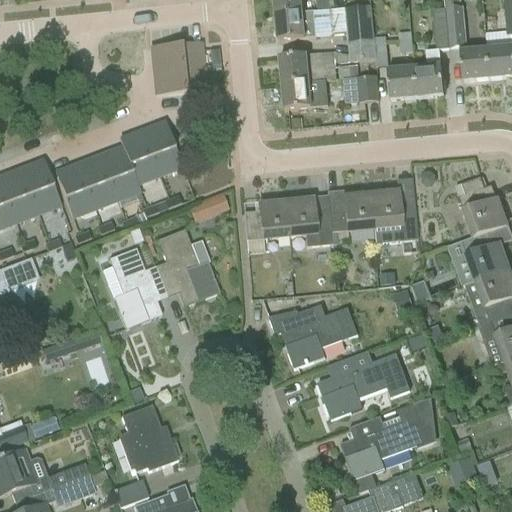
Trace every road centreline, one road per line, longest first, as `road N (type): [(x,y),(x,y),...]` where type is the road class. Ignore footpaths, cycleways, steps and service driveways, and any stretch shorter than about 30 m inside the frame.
road 1 (residential): [(313,511),(261,352),(244,330),(222,326),(194,361),(191,397),(234,511)]
road 2 (residential): [(511,148),(493,142),(286,162),(256,154),(245,125),(233,12)]
road 3 (unclassified): [(0,171),(137,122),(144,112),(135,88),(90,75),(82,27)]
road 4 (residential): [(82,27),(233,12)]
